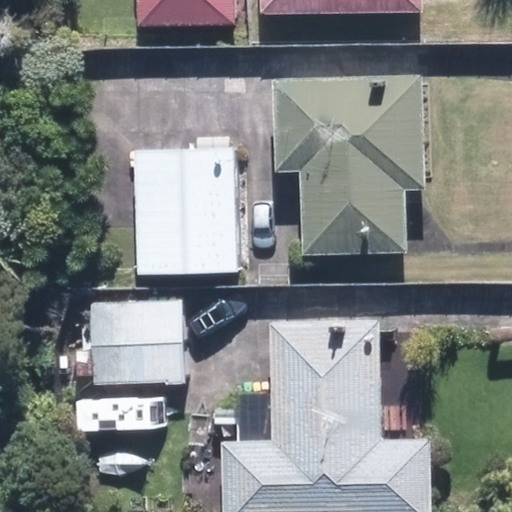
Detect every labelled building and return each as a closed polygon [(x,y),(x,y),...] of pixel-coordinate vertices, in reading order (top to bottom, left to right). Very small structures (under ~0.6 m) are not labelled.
[(199,0),(114,0),(115,24),(200,22),(199,0)] [(263,0),(264,16),(412,13),(411,0),(263,0)] [(414,90),(282,93),(283,160),(305,159),(306,252),(398,250),(397,182),(416,182),(414,90)] [(224,156),(139,158),(142,270),(227,268),(224,156)] [(183,300),(69,299),(67,387),(181,389),(183,300)] [(369,333),(273,335),(275,405),(236,406),(238,511),(419,511),(418,460),(372,461),(369,333)]
